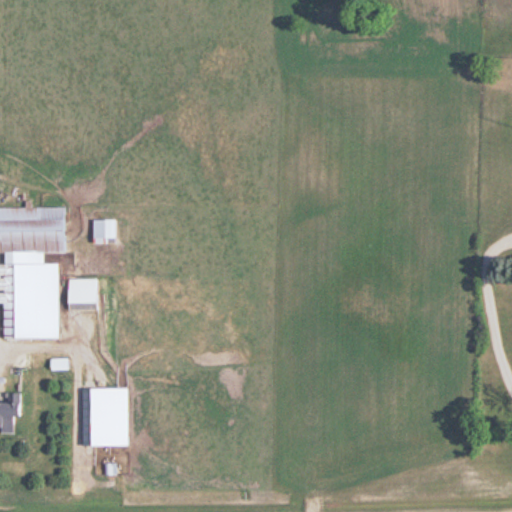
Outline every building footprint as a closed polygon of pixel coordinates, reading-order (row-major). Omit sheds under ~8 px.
[(76,207),(5,207),(5,253),(76,253),(76,207)] [(127,243),(127,219),(102,219),(102,243),(127,243)] [(110,302),(110,279),(79,279),(79,302),(110,302)] [(90,387),(90,445),(138,445),(138,387),(90,387)] [(0,430),(23,431),(24,415),(33,415),(34,402),(0,401),(0,430)]
